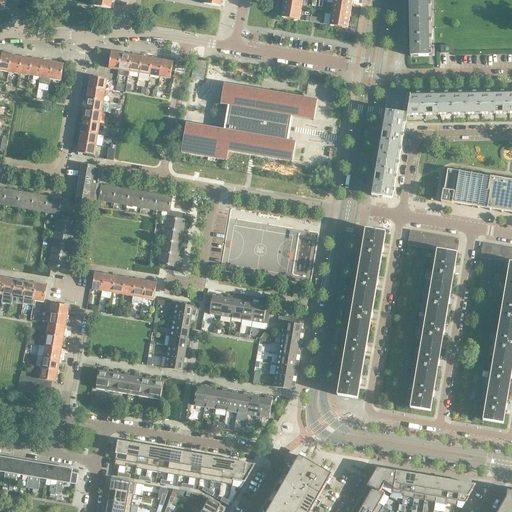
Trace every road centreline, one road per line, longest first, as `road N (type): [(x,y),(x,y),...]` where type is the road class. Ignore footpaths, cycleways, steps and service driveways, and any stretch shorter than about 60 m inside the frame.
road 1 (tertiary): [(318,375),(310,409),(324,432),(507,469)]
road 2 (residential): [(251,511),(276,464),(267,452),(104,425)]
road 3 (tertiary): [(509,457),(342,428),(326,418),(318,375)]
road 4 (residential): [(8,170),(66,182),(88,35)]
road 5 (residential): [(476,227),(439,425)]
road 6 (residential): [(368,413),(400,215)]
road 7 (residential): [(400,215),(414,131),(511,130)]
road 8 (tertiary): [(318,375),(346,208)]
road 9 (residential): [(63,418),(84,296),(57,284)]
road 10 (tertiary): [(346,208),(372,69)]
road 11 (residential): [(162,178),(186,39)]
road 12 (residential): [(372,69),(234,48)]
road 13 (residential): [(511,72),(372,69)]
road 14 (residential): [(346,208),(213,189)]
road 15 (residential): [(166,278),(198,281),(213,189)]
